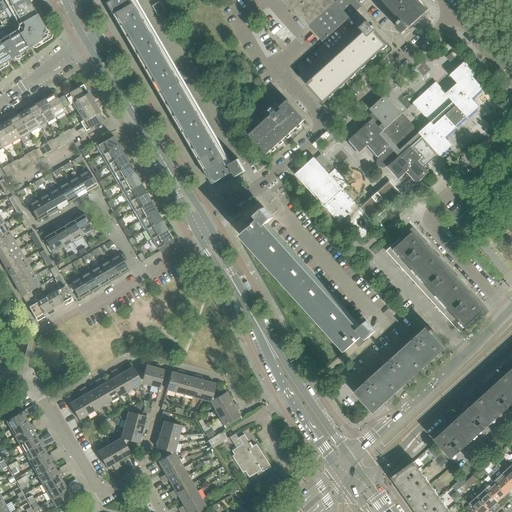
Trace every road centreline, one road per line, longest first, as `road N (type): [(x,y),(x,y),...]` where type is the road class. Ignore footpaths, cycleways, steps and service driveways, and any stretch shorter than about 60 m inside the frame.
road 1 (residential): [(511,137),(424,217),(501,304)]
road 2 (tertiary): [(508,310),(349,458)]
road 3 (tertiary): [(364,478),(511,345)]
road 4 (residential): [(327,126),(452,11)]
road 5 (residential): [(102,496),(41,399),(0,365)]
road 6 (residential): [(205,220),(327,126)]
road 7 (residential): [(141,280),(107,219),(85,204),(36,231)]
road 8 (tertiary): [(263,337),(338,469)]
road 9 (tertiary): [(349,458),(263,337)]
